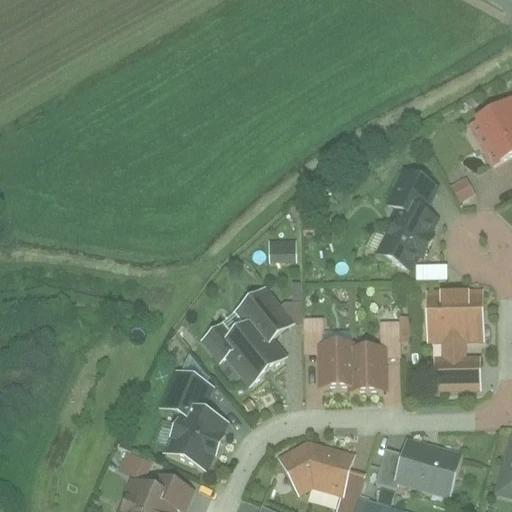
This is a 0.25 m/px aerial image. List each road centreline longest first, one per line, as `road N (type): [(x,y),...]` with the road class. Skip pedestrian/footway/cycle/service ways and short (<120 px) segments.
road 1 (residential): [(508,420),(324,420),(266,436),(243,462),(222,511)]
road 2 (residential): [(508,420),(502,300),(487,234)]
